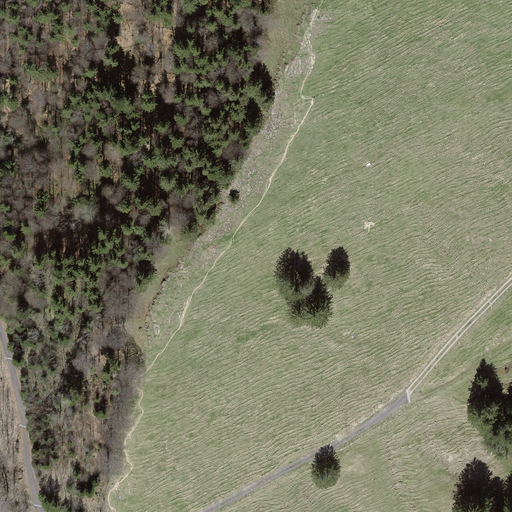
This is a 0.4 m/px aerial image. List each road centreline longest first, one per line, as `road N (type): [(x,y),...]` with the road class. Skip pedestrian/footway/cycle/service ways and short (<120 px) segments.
road 1 (track): [(198,511),(409,398),(511,290)]
road 2 (track): [(0,329),(45,511)]
